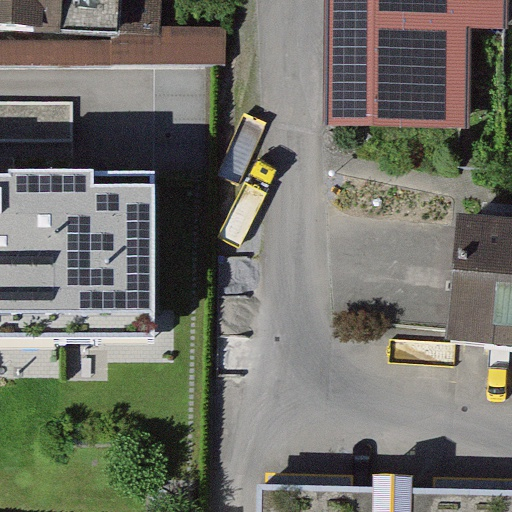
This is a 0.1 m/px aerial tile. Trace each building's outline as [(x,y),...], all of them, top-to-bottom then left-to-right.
[(0,0),(0,45),(121,46),(121,38),(120,0),(0,0)] [(164,0),(120,0),(121,38),(164,38),(164,31),(164,0)] [(323,0),(327,137),(470,133),(467,31),(511,30),(511,28),(510,0),(323,0)] [(225,31),(164,31),(164,38),(121,38),(121,46),(0,45),(0,66),(213,66),(226,66),(225,31)] [(160,182),(0,182),(0,358),(156,362),(160,182)] [(511,228),(455,224),(446,350),(511,354),(511,228)] [(511,511),(511,497),(259,492),(258,511),(511,511)]
